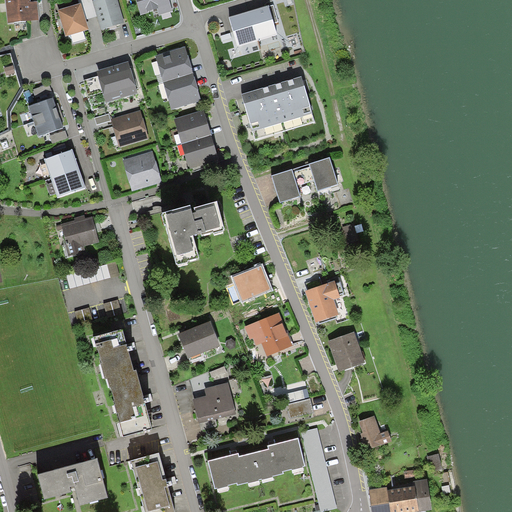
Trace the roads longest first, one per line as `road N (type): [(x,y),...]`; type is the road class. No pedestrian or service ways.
road 1 (residential): [(361,511),(329,390),(192,28)]
road 2 (residential): [(197,511),(68,65)]
road 3 (residential): [(68,65),(192,28)]
